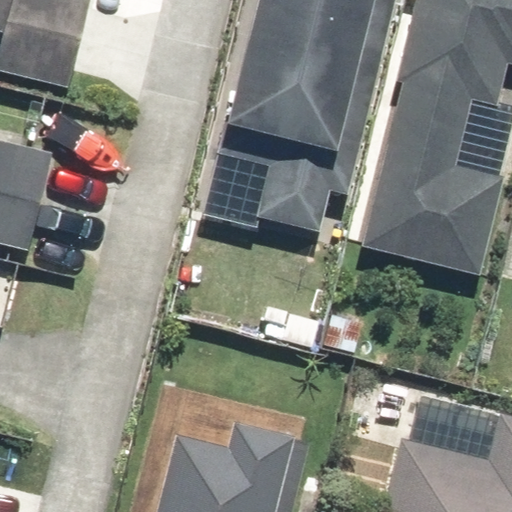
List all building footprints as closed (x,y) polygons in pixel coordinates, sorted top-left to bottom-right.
[(0,0),(0,71),(76,89),(96,0),(0,0)] [(267,0),(229,155),(275,166),(263,216),(325,231),(336,189),(354,194),(402,0),(267,0)] [(511,0),(424,0),(403,81),(408,82),(367,244),(487,275),(511,177),(462,164),(479,100),(503,106),(511,69),(511,0)] [(0,241),(34,250),(60,147),(0,131),(0,241)] [(299,511),(318,435),(301,431),(302,424),(238,409),(233,431),(179,419),(159,511),(149,508),(148,511),(299,511)] [(511,511),(511,416),(506,415),(495,461),(408,439),(390,511),(511,511)]
